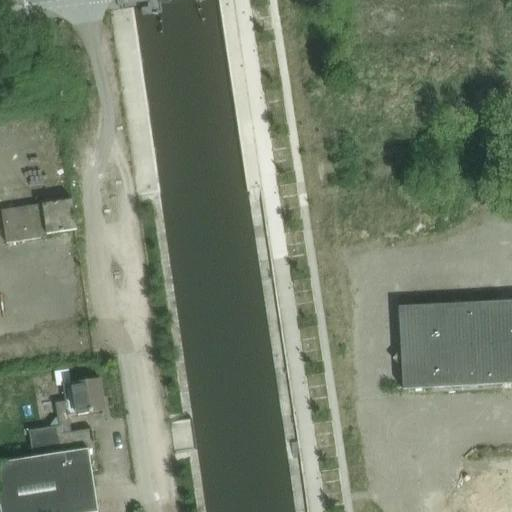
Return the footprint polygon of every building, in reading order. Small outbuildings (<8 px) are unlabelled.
[(511,2),(498,3),(500,86),(511,86),(511,2)] [(420,74),(352,74),(352,140),(362,140),(362,148),(420,147),(419,128),(424,128),(424,103),(420,103),(420,74)] [(308,106),(309,126),(334,125),(333,105),(308,106)] [(76,230),(73,207),(71,200),(0,210),(5,244),(40,238),(39,235),(76,230)] [(381,215),(340,216),(340,243),(381,242),(381,215)] [(511,383),(511,301),(397,307),(402,389),(511,383)] [(32,458),(0,462),(0,511),(97,511),(91,471),(97,470),(91,429),(70,432),(68,416),(104,410),(99,380),(62,386),(64,401),(54,403),(58,426),(28,431),(32,458)]
